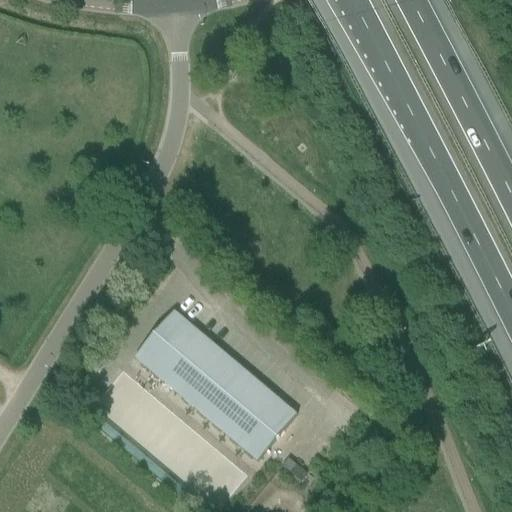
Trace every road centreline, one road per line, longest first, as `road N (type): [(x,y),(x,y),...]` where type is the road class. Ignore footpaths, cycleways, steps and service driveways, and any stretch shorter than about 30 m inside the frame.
road 1 (unclassified): [(0,431),(171,147),(182,94),(180,11)]
road 2 (motorway): [(350,0),(511,315)]
road 3 (motorway): [(511,191),(410,0)]
road 4 (unclassified): [(180,11),(85,16),(24,0)]
